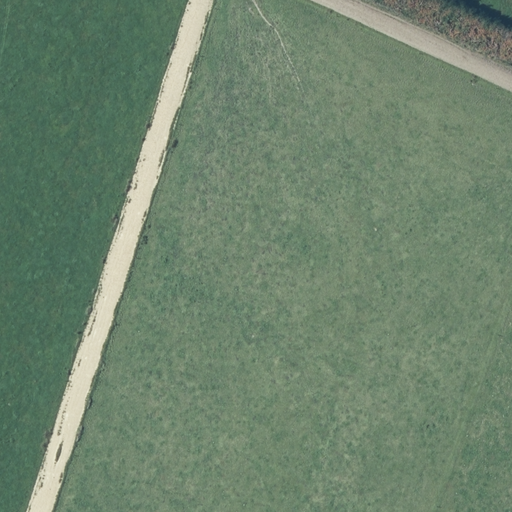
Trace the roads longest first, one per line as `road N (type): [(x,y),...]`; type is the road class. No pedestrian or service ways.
road 1 (track): [(195,0),(36,511)]
road 2 (track): [(511,83),(327,0)]
